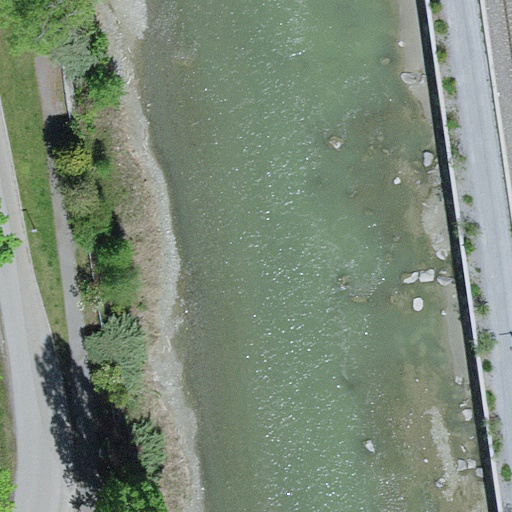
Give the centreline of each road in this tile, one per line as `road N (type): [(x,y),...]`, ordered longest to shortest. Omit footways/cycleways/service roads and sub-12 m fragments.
road 1 (track): [(446,0),(511,511)]
road 2 (residential): [(0,259),(51,509)]
